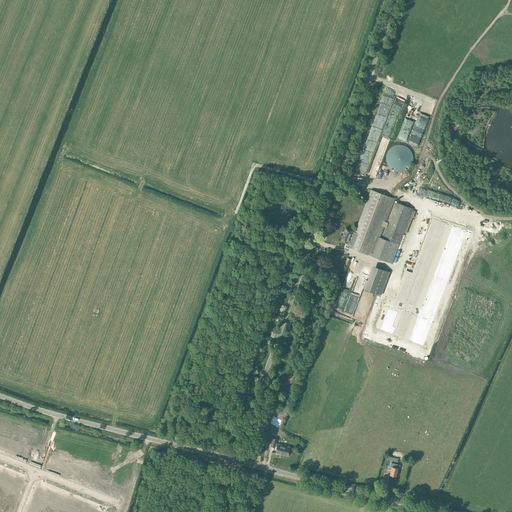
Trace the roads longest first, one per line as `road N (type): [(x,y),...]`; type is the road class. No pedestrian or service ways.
road 1 (unclassified): [(235,460),(395,0)]
road 2 (unclassified): [(235,460),(0,396)]
road 3 (unclassified): [(235,460),(429,511)]
